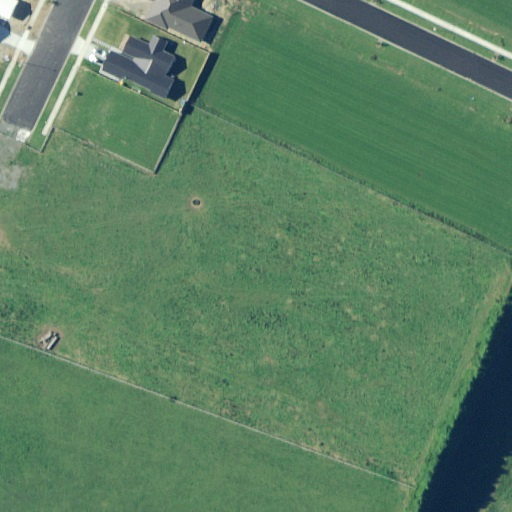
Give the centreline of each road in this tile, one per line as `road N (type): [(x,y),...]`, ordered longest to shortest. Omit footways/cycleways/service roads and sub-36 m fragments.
road 1 (residential): [(511,84),(332,0)]
road 2 (residential): [(16,124),(75,0)]
